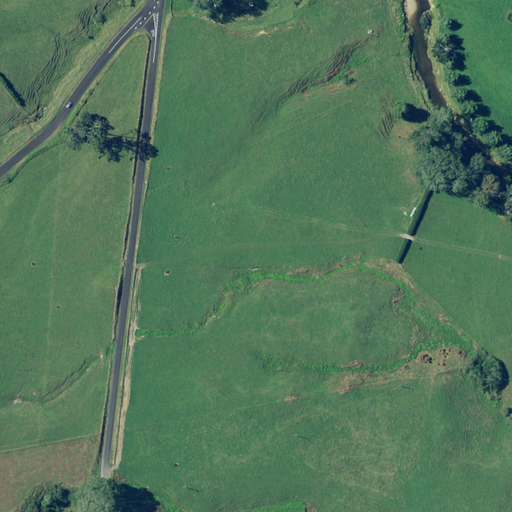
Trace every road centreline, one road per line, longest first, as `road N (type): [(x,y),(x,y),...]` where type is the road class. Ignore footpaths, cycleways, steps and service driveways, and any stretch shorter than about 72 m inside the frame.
road 1 (residential): [(95,511),(155,35),(149,8)]
road 2 (residential): [(0,173),(51,130),(149,8)]
